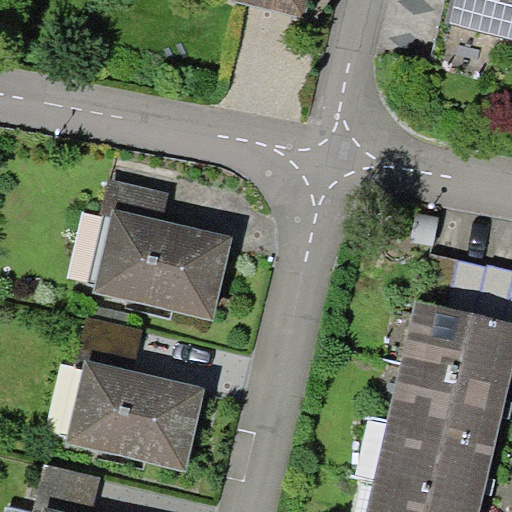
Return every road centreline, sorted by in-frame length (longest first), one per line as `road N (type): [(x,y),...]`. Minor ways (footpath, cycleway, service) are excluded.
road 1 (residential): [(333,159),(255,511)]
road 2 (residential): [(0,83),(333,159)]
road 3 (residential): [(333,159),(511,193)]
road 4 (residential): [(370,0),(333,159)]
